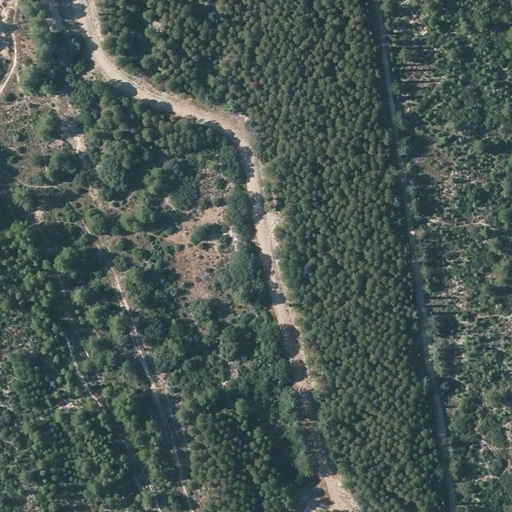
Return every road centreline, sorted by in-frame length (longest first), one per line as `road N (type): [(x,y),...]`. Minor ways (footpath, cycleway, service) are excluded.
road 1 (track): [(330,470),(271,279),(244,142),(225,123),(153,99),(116,75),(88,36),(81,0)]
road 2 (track): [(452,511),(374,0)]
